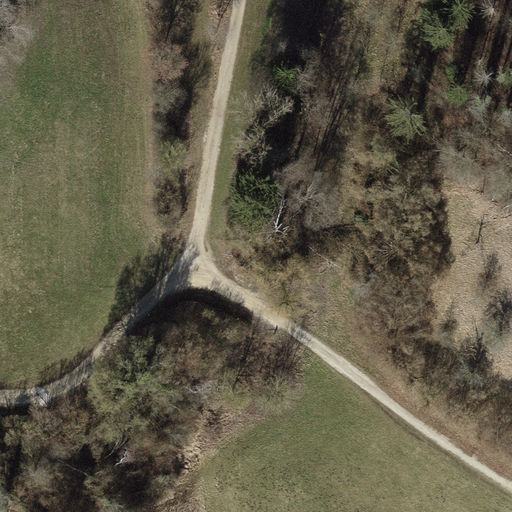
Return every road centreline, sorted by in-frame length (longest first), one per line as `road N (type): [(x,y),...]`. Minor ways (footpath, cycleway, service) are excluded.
road 1 (track): [(0,394),(97,354),(192,260),(241,0)]
road 2 (track): [(192,260),(511,482)]
